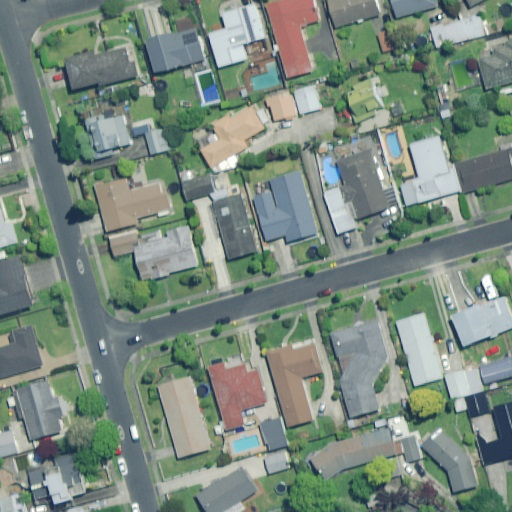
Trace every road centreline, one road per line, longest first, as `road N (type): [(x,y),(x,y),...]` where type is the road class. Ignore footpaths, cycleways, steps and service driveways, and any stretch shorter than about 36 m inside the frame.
road 1 (residential): [(99,345),(6,17)]
road 2 (residential): [(99,345),(346,275)]
road 3 (residential): [(146,511),(99,345)]
road 4 (residential): [(346,275),(511,228)]
road 5 (residential): [(346,275),(300,130)]
